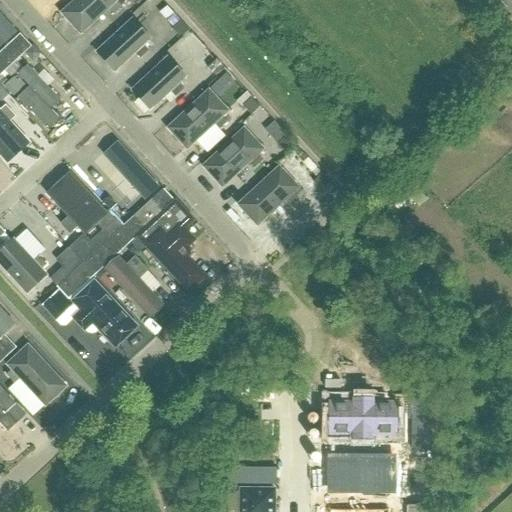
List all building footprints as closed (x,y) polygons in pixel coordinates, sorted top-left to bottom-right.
[(76,0),(61,14),(80,35),(108,10),(113,15),(122,7),(117,2),(118,0),(76,0)] [(0,47),(16,32),(0,14),(0,47)] [(149,52),(144,46),(150,40),(132,20),(97,53),(115,73),(135,54),(140,60),(149,52)] [(181,39),(190,31),(181,22),(172,30),(181,39)] [(16,56),(28,45),(31,48),(31,47),(20,35),(6,48),(9,51),(9,50),(15,57),(16,56)] [(0,58),(0,66),(2,69),(5,72),(18,59),(16,56),(15,57),(9,50),(9,51),(0,58)] [(150,111),(170,93),(175,98),(184,90),(179,85),(185,79),(167,58),(132,91),(150,111)] [(216,77),(225,69),(217,60),(208,68),(216,77)] [(27,65),(17,74),(28,86),(17,97),(48,129),(59,118),(49,108),(59,98),(27,65)] [(224,92),(213,81),(206,88),(209,91),(216,99),(224,92)] [(228,123),(223,117),(228,112),(216,99),(209,91),(167,129),(187,151),(214,125),(219,131),(228,123)] [(243,107),(252,99),(245,92),(235,101),(242,108),(243,107)] [(251,116),(260,108),(252,99),(243,107),(251,116)] [(0,153),(6,161),(29,140),(12,121),(20,113),(8,100),(0,107),(0,153)] [(162,127),(153,136),(164,147),(173,139),(162,127)] [(222,189),(249,164),(254,169),(263,161),(258,156),(264,150),(244,129),(202,167),(222,189)] [(286,154),(295,146),(287,137),(278,145),(286,154)] [(115,139),(94,158),(138,206),(159,187),(115,139)] [(279,167),(237,206),(257,227),(284,202),(289,207),(298,199),(293,194),(299,189),(279,167)] [(110,215),(71,173),(50,192),(88,234),(110,215)] [(321,192),(330,184),(322,175),(313,183),(321,192)] [(158,212),(161,215),(174,202),(163,190),(165,193),(153,205),(152,205),(158,211),(158,212)] [(158,212),(158,211),(152,205),(153,205),(150,202),(136,215),(139,217),(145,224),(158,212)] [(126,229),(126,230),(132,236),(134,239),(135,239),(148,227),(145,224),(139,217),(126,229)] [(167,234),(161,228),(144,243),(187,290),(204,274),(180,248),(191,238),(178,224),(167,234)] [(132,236),(126,230),(126,229),(124,226),(110,239),(113,242),(119,248),(132,236)] [(0,265),(26,294),(46,276),(41,270),(47,265),(39,257),(33,262),(14,241),(0,253),(0,265)] [(100,254),(106,260),(105,261),(108,264),(122,251),(119,248),(113,242),(100,254)] [(83,264),(70,249),(56,263),(63,270),(50,281),(57,288),(71,275),(73,278),(86,266),(83,264)] [(105,261),(106,260),(100,254),(97,251),(83,263),(86,266),(92,273),(92,272),(105,261)] [(162,305),(120,257),(106,270),(147,317),(162,305)] [(92,272),(92,273),(86,266),(73,278),(79,285),(81,288),(95,275),(92,272)] [(79,285),(73,278),(71,275),(57,288),(68,300),(69,300),(66,297),(79,285)] [(137,328),(94,280),(71,300),(81,310),(73,317),(84,329),(91,322),(115,348),(137,328)] [(0,308),(0,337),(15,324),(0,308)] [(16,348),(5,337),(5,336),(0,340),(0,357),(0,358),(13,346),(16,349),(16,348)] [(66,387),(28,346),(7,365),(12,371),(6,376),(14,385),(20,380),(45,407),(66,387)] [(0,422),(6,429),(24,413),(0,385),(0,422)] [(412,396),(412,451),(429,451),(430,451),(430,396),(427,396),(412,396)] [(329,402),(329,437),(353,437),(353,439),(373,440),(373,437),(396,437),(396,402),(373,402),(373,400),(353,400),(353,402),(329,402)] [(375,493),(393,493),(393,458),(329,458),(329,482),(329,486),(330,489),(333,492),(336,492),(339,493),(362,493),(364,495),(373,495),(375,493)] [(228,468),(227,484),(276,485),(277,468),(267,468),(228,468)] [(274,511),(275,490),(240,489),(239,511),(274,511)]
